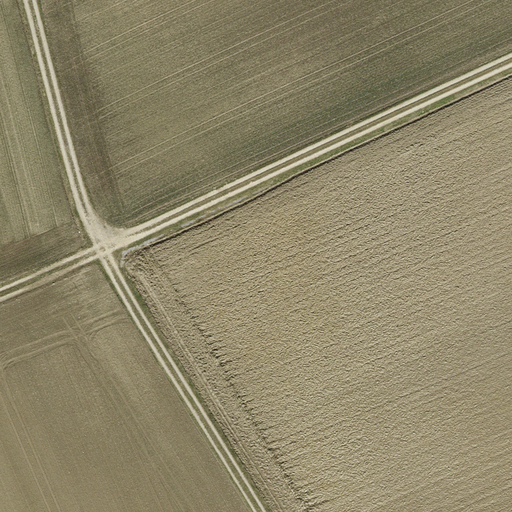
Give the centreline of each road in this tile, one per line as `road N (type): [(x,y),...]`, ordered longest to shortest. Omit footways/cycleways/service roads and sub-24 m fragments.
road 1 (track): [(31,0),(101,250),(261,511)]
road 2 (track): [(511,61),(0,295)]
